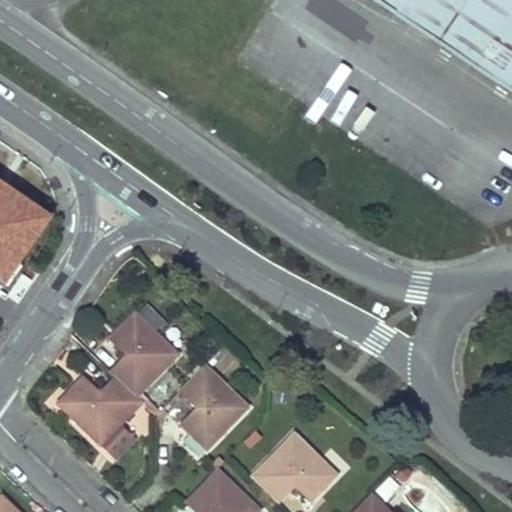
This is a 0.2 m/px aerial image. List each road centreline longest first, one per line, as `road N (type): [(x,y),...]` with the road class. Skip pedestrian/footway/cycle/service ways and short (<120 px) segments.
road 1 (primary): [(468,289),(415,288),(329,251),(0,21)]
road 2 (primary): [(171,215),(375,334),(410,361),(436,396)]
road 3 (residential): [(48,296),(87,257),(139,224),(171,215)]
road 4 (residential): [(86,157),(82,242),(48,296)]
